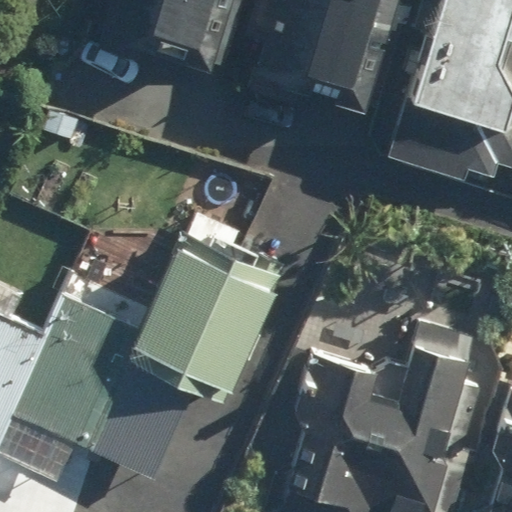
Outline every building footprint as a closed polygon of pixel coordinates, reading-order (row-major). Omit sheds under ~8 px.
[(105,0),(96,34),(225,73),(237,32),(246,0),(105,0)] [(246,0),(237,32),(260,39),(248,80),(372,117),(407,0),(246,0)] [(511,0),(434,0),(397,125),(511,159),(511,86),(495,81),(511,20),(511,0)] [(137,330),(88,444),(154,472),(190,389),(224,404),(285,261),(184,218),(137,330)] [(0,432),(43,334),(12,321),(26,288),(0,276),(0,432)] [(43,334),(0,432),(0,447),(62,474),(77,439),(88,444),(137,330),(59,296),(43,334)] [(455,511),(502,383),(471,372),(483,337),(414,312),(394,367),(326,343),(267,509),(275,511),(455,511)] [(511,511),(511,416),(477,511),(511,511)]
